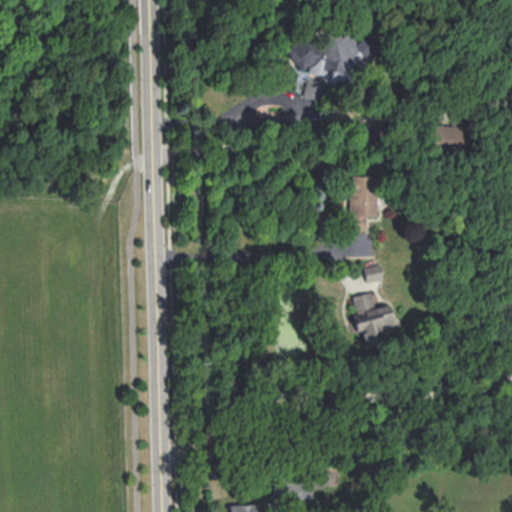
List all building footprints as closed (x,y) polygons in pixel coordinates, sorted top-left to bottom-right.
[(291,39),(291,68),(307,68),(307,75),(328,75),(328,69),(353,69),(353,40),(291,39)] [(465,147),(465,125),(433,124),(432,146),(465,147)] [(347,230),(364,231),(364,215),(375,215),(376,176),(349,175),(347,230)] [(382,278),(379,263),(362,266),(365,282),(382,278)] [(351,296),(354,312),(353,313),(361,348),(383,342),(379,325),(392,322),(388,303),(374,307),(370,291),(351,296)] [(271,476),(271,498),(308,498),(308,487),(321,487),(321,476),(271,476)] [(258,511),(258,503),(228,504),(228,511),(258,511)]
